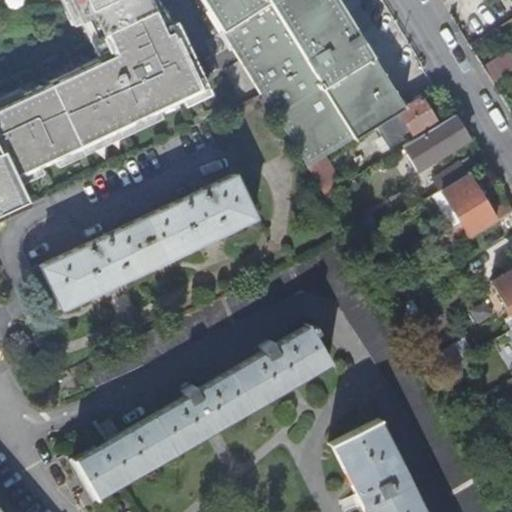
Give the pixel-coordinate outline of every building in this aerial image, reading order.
[(70,0),(90,42),(97,39),(105,57),(50,83),(51,86),(43,90),(41,87),(0,106),(0,220),(28,207),(15,180),(208,87),(165,0),(70,0)] [(205,0),(264,94),(308,165),(323,156),(375,125),(404,108),(336,0),(205,0)] [(511,58),(509,54),(486,68),(494,81),(511,70),(511,58)] [(421,97),(404,108),(375,125),(388,146),(411,132),(413,135),(436,121),(421,97)] [(455,116),(404,147),(419,171),(470,141),(455,116)] [(467,175),(484,164),(477,153),(434,179),(441,190),(467,175)] [(341,185),(323,156),(308,165),(326,194),(341,185)] [(235,175),(40,268),(61,310),(255,217),(235,175)] [(441,190),(432,195),(453,229),(441,236),(446,244),(442,247),(445,252),(511,210),(504,198),(487,208),(480,197),(474,187),(467,175),(441,190)] [(480,183),(474,187),(480,197),(486,194),(480,183)] [(511,236),(474,257),(484,273),(511,257),(511,236)] [(354,272),(338,247),(86,363),(98,388),(304,291),(338,301),(397,394),(462,511),(496,511),(447,423),(417,367),(354,272)] [(511,331),(511,270),(491,283),(511,316),(505,320),(511,331)] [(186,397),(73,462),(93,498),(328,362),(313,335),(318,332),(313,324),(273,347),(270,341),(259,347),(263,353),(197,391),(194,385),(182,392),(186,397)] [(422,511),(378,421),(333,443),(366,511),(422,511)]
